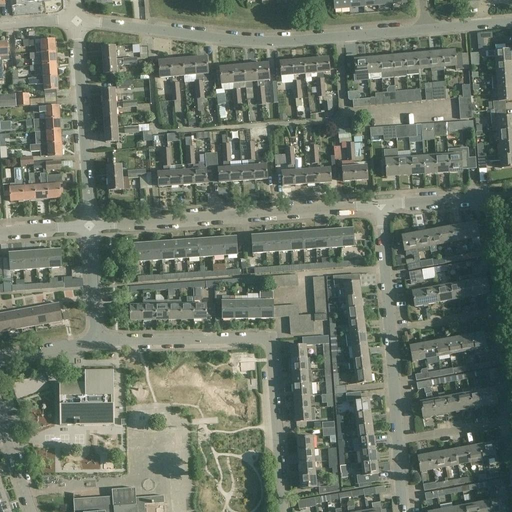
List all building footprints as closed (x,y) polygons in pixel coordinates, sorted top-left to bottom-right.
[(350,9),(349,0),(332,0),(334,11),(350,9)] [(363,0),(349,0),(350,9),(364,8),(363,0)] [(36,54),(54,52),(53,41),(35,42),(36,54)] [(0,44),(0,77),(4,78),(3,58),(8,58),(7,44),(0,44)] [(102,59),(115,59),(114,48),(102,49),(102,59)] [(140,48),(140,60),(148,59),(147,48),(140,48)] [(447,54),(442,54),(443,69),(455,68),(456,72),(463,71),(461,56),(455,56),(455,53),(454,53),(454,51),(447,52),(447,54)] [(40,60),(41,66),(56,65),(56,60),(55,60),(54,52),(36,54),(30,55),(30,61),(40,60)] [(479,52),(471,53),(472,66),(480,66),(479,52)] [(496,64),(511,63),(510,52),(488,53),(488,58),(495,57),(496,64)] [(442,54),(430,55),(431,70),(431,72),(443,71),(443,69),(442,54)] [(430,55),(417,56),(418,71),(431,70),(430,55)] [(417,56),(404,57),(406,72),(406,76),(418,75),(418,71),(417,56)] [(115,59),(102,59),(103,75),(116,74),(115,67),(122,66),(124,65),(137,64),(137,57),(115,59)] [(404,57),(392,58),(393,73),(406,72),(404,57)] [(207,58),(194,60),(196,76),(209,75),(207,58)] [(392,58),(380,59),(381,74),(393,73),(392,58)] [(328,59),(316,60),(317,75),(330,73),(328,59)] [(381,74),(380,59),(367,60),(368,75),(369,81),(381,80),(381,74)] [(194,60),(183,61),(184,77),(196,76),(194,60)] [(316,60),(304,62),(306,76),(317,75),(316,60)] [(368,75),(367,60),(354,61),(355,76),(368,75)] [(183,61),(170,62),(172,79),(184,77),(183,61)] [(172,79),(170,62),(158,63),(160,80),(172,79)] [(306,76),(304,62),(293,63),(294,77),(306,76)] [(294,77),(293,63),(280,64),(281,79),(294,77)] [(511,76),(511,63),(496,64),(497,77),(511,76)] [(41,73),(42,78),(56,77),(55,67),(57,67),(56,65),(41,66),(30,67),(30,72),(37,72),(37,73),(41,73)] [(258,96),(265,96),(264,81),(269,80),(267,65),(256,67),(257,81),(258,87),(257,87),(258,96)] [(257,81),(256,67),(244,68),(246,83),(246,88),(252,87),(252,82),(257,81)] [(244,68),(233,69),(234,84),(234,89),(241,88),(240,83),(246,83),(244,68)] [(123,77),(135,78),(135,70),(123,69),(123,77)] [(233,69),(219,70),(220,85),(234,84),(233,69)] [(511,76),(497,77),(492,77),(493,90),(498,90),(511,88),(511,76)] [(56,77),(42,78),(42,79),(28,80),(29,86),(42,86),(43,92),(57,91),(56,77)] [(133,88),(132,80),(117,81),(117,89),(133,88)] [(463,98),(471,98),(470,86),(462,87),(463,98)] [(241,88),(234,89),(233,89),(234,98),(242,98),(241,88)] [(438,92),(438,100),(446,100),(445,88),(437,89),(438,92)] [(511,88),(498,90),(499,103),(492,104),(493,111),(506,110),(505,103),(511,102),(511,88)] [(433,101),(432,89),(425,90),(426,102),(433,101)] [(102,103),(115,102),(114,90),(101,91),(102,103)] [(31,101),(56,101),(55,92),(44,92),(44,97),(31,97),(31,101)] [(16,94),(0,95),(0,107),(17,107),(16,94)] [(383,106),(382,94),(375,94),(375,99),(376,106),(383,106)] [(473,97),(471,98),(463,98),(458,99),(459,107),(471,106),(474,105),(473,97)] [(242,107),(242,98),(234,98),(235,108),(242,107)] [(371,107),(370,99),(352,100),(353,109),(371,107)] [(331,101),(324,102),(325,112),(332,112),(331,101)] [(115,102),(102,103),(103,116),(116,116),(115,102)] [(219,119),(226,118),(225,104),(218,105),(219,119)] [(46,107),(33,107),(33,114),(39,114),(46,114),(46,119),(60,118),(59,106),(58,106),(46,107)] [(471,106),(459,107),(460,114),(471,113),(471,106)] [(506,110),(493,111),(494,131),(498,131),(511,130),(511,118),(506,119),(506,110)] [(116,116),(103,116),(104,130),(117,129),(116,116)] [(40,119),(34,120),(35,126),(35,132),(60,131),(60,118),(46,119),(40,119)] [(10,122),(0,122),(0,124),(1,131),(11,130),(10,122)] [(453,123),(445,124),(446,136),(454,135),(453,123)] [(445,124),(433,125),(434,137),(446,136),(445,124)] [(139,138),(150,138),(150,131),(149,131),(149,125),(138,125),(138,126),(124,127),(124,133),(139,133),(139,138)] [(422,138),(421,125),(408,126),(409,139),(422,138)] [(433,125),(421,125),(422,138),(434,137),(433,125)] [(408,126),(396,127),(397,139),(409,139),(408,126)] [(397,139),(396,127),(383,128),(384,140),(397,139)] [(117,142),(117,129),(104,130),(105,143),(117,142)] [(511,142),(511,130),(498,131),(499,144),(511,142)] [(60,131),(35,132),(35,137),(42,137),(42,139),(47,138),(47,144),(61,143),(60,131)] [(511,155),(511,142),(499,144),(500,156),(511,155)] [(47,144),(30,145),(31,152),(41,152),(41,157),(45,156),(45,157),(48,157),(48,158),(62,157),(61,143),(47,144)] [(347,152),(355,152),(354,144),(347,144),(347,152)] [(223,154),(231,154),(230,145),(222,145),(223,154)] [(294,147),(291,147),(286,147),(287,156),(294,156),(294,147)] [(460,156),(448,157),(449,174),(462,173),(461,171),(468,170),(467,151),(460,152),(460,156)] [(355,152),(347,152),(348,160),(355,160),(355,152)] [(231,154),(223,154),(224,170),(218,170),(219,184),(231,183),(230,169),(231,163),(231,154)] [(274,155),(275,165),(286,164),(286,154),(274,155)] [(511,155),(500,156),(478,158),(479,170),(486,170),(486,163),(500,162),(501,170),(511,169),(511,155)] [(294,156),(287,156),(288,165),(294,165),(295,165),(294,156)] [(33,157),(20,158),(21,166),(33,165),(33,157)] [(399,178),(398,160),(398,157),(385,158),(385,161),(386,179),(399,178)] [(436,157),(423,158),(424,176),(437,175),(436,157)] [(449,174),(448,157),(436,157),(437,175),(449,174)] [(423,158),(410,159),(411,177),(424,176),(423,158)] [(410,159),(398,160),(399,178),(411,177),(410,159)] [(355,160),(348,160),(341,161),(343,183),(355,183),(354,168),(354,162),(355,162),(355,160)] [(62,161),(47,161),(47,170),(63,169),(62,162),(62,161)] [(194,172),(195,186),(207,185),(206,165),(200,165),(200,172),(194,172)] [(107,180),(121,179),(120,167),(106,168),(107,180)] [(266,167),(254,168),(255,182),(267,181),(266,167)] [(366,167),(354,168),(355,183),(367,182),(366,167)] [(254,168),(242,169),(243,183),(255,182),(254,168)] [(21,169),(14,170),(15,185),(3,186),(4,198),(10,197),(11,204),(23,203),(21,169)] [(136,170),(137,178),(146,177),(146,169),(136,170)] [(242,169),(230,169),(231,183),(243,183),(242,169)] [(10,170),(2,170),(3,179),(11,178),(10,170)] [(137,178),(136,170),(127,170),(128,178),(137,178)] [(319,171),(320,185),(331,184),(330,170),(319,171)] [(319,171),(307,172),(308,186),(320,185),(319,171)] [(195,186),(194,172),(182,173),(183,187),(195,186)] [(295,187),(294,172),(281,173),(282,187),(295,187)] [(307,172),(294,172),(295,187),(308,186),(307,172)] [(53,186),(47,187),(48,201),(61,200),(60,186),(59,173),(53,173),(54,180),(53,180),(53,186)] [(171,187),(170,173),(157,174),(158,188),(171,187)] [(183,187),(182,173),(170,173),(171,187),(183,187)] [(36,202),(35,188),(34,174),(29,175),(29,182),(29,188),(22,189),(23,203),(36,202)] [(48,201),(47,187),(46,174),(40,175),(41,187),(35,188),(36,202),(48,201)] [(121,179),(107,180),(108,192),(122,191),(121,179)] [(468,224),(463,225),(465,240),(466,244),(472,242),(471,239),(478,237),(475,220),(467,221),(468,224)] [(463,225),(450,227),(453,242),(465,240),(463,225)] [(450,227),(438,229),(441,244),(442,248),(454,246),(453,242),(450,227)] [(353,229),(339,230),(341,247),(354,246),(353,235),(353,229)] [(441,244),(438,229),(426,232),(430,250),(430,252),(436,251),(435,245),(441,244)] [(339,230),(327,231),(328,248),(341,247),(339,230)] [(327,231),(314,232),(316,249),(328,248),(327,231)] [(314,232),(301,233),(303,250),(316,249),(314,232)] [(430,250),(426,232),(414,234),(418,252),(430,250)] [(289,233),(277,234),(278,252),(291,251),(289,233)] [(301,233),(289,233),(291,251),(303,250),(301,233)] [(277,234),(264,235),(265,253),(278,252),(277,234)] [(418,252),(414,234),(402,236),(404,251),(405,255),(410,254),(413,256),(414,262),(406,263),(408,269),(420,267),(419,263),(418,252)] [(264,235),(252,236),(253,254),(265,253),(264,235)] [(236,237),(223,238),(225,256),(237,255),(236,237)] [(223,238),(211,239),(212,256),(225,256),(223,238)] [(212,256),(211,239),(198,240),(199,257),(212,256)] [(199,257),(198,240),(185,241),(187,258),(199,257)] [(185,241),(173,242),(174,259),(175,264),(179,264),(179,259),(187,258),(185,241)] [(174,259),(173,242),(161,243),(162,260),(174,259)] [(161,243),(148,244),(149,261),(149,264),(154,264),(154,261),(162,260),(161,243)] [(149,261),(148,244),(135,245),(136,262),(149,261)] [(479,245),(480,251),(481,256),(488,255),(486,245),(485,245),(485,244),(479,245)] [(59,252),(48,253),(49,270),(61,269),(59,252)] [(36,253),(23,254),(24,272),(37,271),(36,253)] [(49,270),(48,253),(36,253),(37,271),(49,270)] [(24,272),(23,254),(9,255),(10,273),(24,272)] [(484,272),(491,271),(489,258),(481,259),(484,272)] [(434,273),(433,268),(421,270),(421,271),(422,277),(422,279),(435,277),(434,273)] [(422,277),(421,271),(409,273),(410,279),(422,277)] [(472,276),(473,281),(476,296),(489,293),(486,274),(472,276)] [(345,297),(360,296),(358,287),(361,287),(360,275),(334,277),(335,285),(339,285),(340,289),(343,289),(345,297)] [(4,280),(3,280),(4,285),(4,292),(25,291),(25,285),(12,286),(11,280),(4,280)] [(235,286),(234,280),(214,282),(214,293),(223,292),(223,287),(235,286)] [(476,296),(473,281),(461,283),(463,298),(476,296)] [(463,298),(461,283),(449,285),(452,300),(463,298)] [(452,300),(449,285),(437,287),(439,302),(452,300)] [(439,302),(437,287),(424,290),(427,305),(439,302)] [(427,305),(424,290),(413,292),(416,307),(427,305)] [(261,293),(261,303),(261,320),(272,320),(272,319),(272,308),(272,292),(261,293)] [(360,296),(345,297),(339,298),(339,303),(345,302),(346,310),(361,308),(360,296)] [(186,305),(180,305),(181,320),(193,320),(193,297),(186,298),(186,305)] [(201,297),(193,297),(193,320),(207,320),(206,304),(201,305),(201,297)] [(248,297),(235,298),(235,321),(248,321),(248,303),(248,297)] [(235,321),(235,298),(229,298),(229,304),(221,304),(222,321),(235,321)] [(181,320),(180,305),(180,300),(167,301),(168,320),(181,320)] [(155,321),(155,301),(142,301),(142,306),(142,321),(155,321)] [(168,320),(167,301),(155,301),(155,321),(168,320)] [(261,303),(248,303),(248,321),(261,320),(261,303)] [(58,305),(46,308),(49,325),(61,323),(58,305)] [(142,321),(142,306),(130,306),(131,321),(142,321)] [(49,325),(46,308),(33,310),(36,328),(49,325)] [(361,308),(346,310),(348,322),(363,320),(361,308)] [(33,310),(19,313),(22,330),(36,328),(33,310)] [(22,330),(19,313),(6,315),(9,333),(22,330)] [(0,334),(9,333),(6,315),(0,316),(0,334)] [(303,316),(298,317),(298,323),(299,329),(299,335),(307,334),(305,316),(303,316)] [(313,334),(312,316),(305,316),(307,334),(313,334)] [(365,333),(363,320),(348,322),(350,335),(365,333)] [(365,333),(350,335),(351,347),(366,345),(365,333)] [(471,335),(474,350),(474,355),(481,354),(480,349),(487,348),(484,333),(471,335)] [(471,335),(459,338),(461,353),(462,358),(468,357),(467,352),(474,350),(471,335)] [(302,338),(303,346),(289,347),(289,355),(292,355),(292,360),(307,358),(306,345),(317,345),(323,344),(324,357),(324,358),(330,357),(330,356),(328,336),(316,337),(302,338)] [(439,341),(434,342),(437,357),(449,355),(446,340),(446,337),(438,339),(439,341)] [(459,338),(446,340),(449,355),(461,353),(459,338)] [(434,342),(422,344),(425,359),(437,357),(434,342)] [(502,342),(494,343),(498,366),(505,365),(502,342)] [(425,359),(422,344),(410,347),(413,362),(425,359)] [(368,358),(366,345),(351,347),(353,360),(368,358)] [(310,358),(307,358),(292,360),(293,372),(307,371),(311,371),(310,358)] [(370,370),(368,358),(353,360),(355,372),(370,370)] [(497,368),(490,369),(491,375),(492,382),(499,381),(497,368)] [(60,383),(60,384),(61,384),(62,425),(60,425),(60,426),(80,425),(80,426),(84,426),(84,425),(111,425),(111,426),(114,426),(114,425),(113,425),(112,371),(113,371),(113,370),(107,370),(104,370),(85,371),(86,371),(87,383),(85,383),(65,383),(60,383)] [(371,384),(370,370),(355,372),(356,386),(371,384)] [(310,371),(306,372),(292,373),(293,385),(311,384),(310,371)] [(427,373),(421,375),(415,376),(416,382),(428,379),(427,373)] [(430,386),(429,382),(416,384),(417,386),(418,390),(430,388),(430,386)] [(233,384),(233,411),(248,411),(248,384),(233,384)] [(312,396),(311,384),(293,385),(294,398),(308,397),(312,396)] [(346,387),(340,387),(334,387),(334,396),(343,395),(347,394),(346,387)] [(484,406),(481,391),(480,387),(468,389),(471,408),(484,406)] [(463,394),(457,396),(460,411),(471,408),(468,389),(462,390),(463,394)] [(481,391),(484,406),(496,404),(493,389),(481,391)] [(317,398),(323,397),(322,391),(312,391),(313,411),(323,410),(322,403),(317,404),(317,398)] [(361,393),(347,394),(343,395),(334,396),(336,416),(342,416),(341,404),(347,403),(353,402),(355,414),(369,412),(368,401),(362,402),(361,393)] [(426,401),(420,402),(423,417),(424,417),(424,419),(431,418),(431,416),(435,415),(432,400),(431,393),(425,394),(426,401)] [(447,413),(444,398),(444,394),(437,395),(438,399),(432,400),(435,415),(436,415),(436,417),(443,416),(443,414),(447,413)] [(460,411),(457,396),(444,398),(447,413),(460,411)] [(309,409),(308,397),(294,398),(294,410),(309,409)] [(310,423),(309,409),(294,410),(296,424),(310,423)] [(371,425),(369,412),(355,414),(356,427),(371,425)] [(373,437),(371,425),(356,427),(358,439),(373,437)] [(335,436),(335,428),(322,429),(323,437),(329,436),(335,436)] [(373,437),(358,439),(353,440),(354,452),(360,452),(374,450),(373,437)] [(298,452),(313,451),(312,439),(297,440),(298,452)] [(479,445),(482,460),(485,475),(486,480),(498,478),(497,472),(490,474),(487,459),(494,458),(493,451),(504,449),(502,442),(492,443),(479,445)] [(479,445),(467,447),(469,462),(482,460),(479,445)] [(467,447),(454,450),(457,465),(469,462),(467,447)] [(336,449),(330,449),(331,460),(328,460),(328,462),(337,461),(336,449)] [(374,450),(360,452),(361,464),(376,462),(374,450)] [(454,450),(442,452),(445,467),(457,465),(454,450)] [(313,457),(313,451),(298,452),(299,464),(314,463),(320,463),(320,457),(313,457)] [(445,467),(442,452),(430,454),(432,469),(445,467)] [(432,469),(430,454),(418,456),(420,471),(432,469)] [(337,461),(328,462),(329,470),(332,469),(332,474),(338,474),(337,461)] [(376,462),(361,464),(352,465),(352,472),(362,470),(363,477),(357,477),(358,483),(378,481),(376,462)] [(314,463),(299,464),(300,477),(319,475),(321,475),(321,469),(314,470),(314,463)] [(319,475),(300,477),(301,489),(319,488),(320,488),(319,475)] [(436,489),(435,484),(435,483),(423,485),(424,492),(436,489)] [(329,487),(320,488),(319,488),(320,495),(329,494),(329,487)] [(462,493),(461,487),(449,489),(450,495),(462,493)] [(147,511),(147,508),(145,509),(145,505),(164,503),(164,496),(136,498),(135,491),(135,488),(112,490),(113,492),(112,492),(113,497),(74,499),(74,511),(147,511)] [(0,489),(0,503),(7,501),(10,500),(8,494),(5,495),(3,489),(0,489)] [(363,491),(364,496),(364,497),(376,495),(375,489),(363,491)] [(425,494),(426,500),(438,498),(438,497),(437,492),(425,494)] [(315,506),(314,499),(298,502),(299,508),(315,506)] [(504,511),(502,500),(490,502),(491,511),(504,511)] [(0,503),(0,511),(13,511),(12,506),(9,507),(7,501),(0,503)] [(491,511),(490,502),(477,504),(478,511),(491,511)] [(379,511),(382,511),(380,503),(372,505),(372,511),(379,511)]
